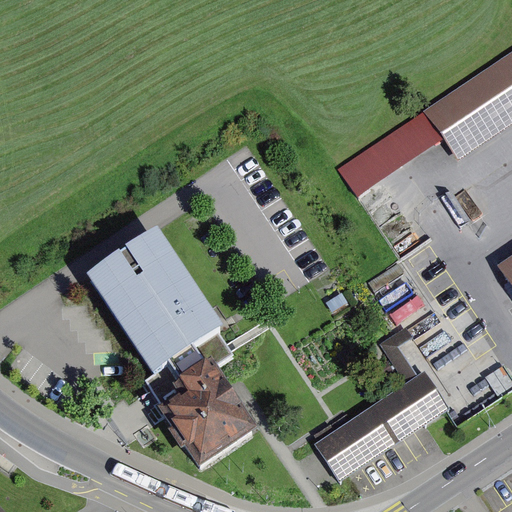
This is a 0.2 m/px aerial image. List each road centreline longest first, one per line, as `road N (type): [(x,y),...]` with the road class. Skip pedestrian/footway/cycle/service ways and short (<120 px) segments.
road 1 (residential): [(186,511),(0,412)]
road 2 (residential): [(405,511),(511,442)]
